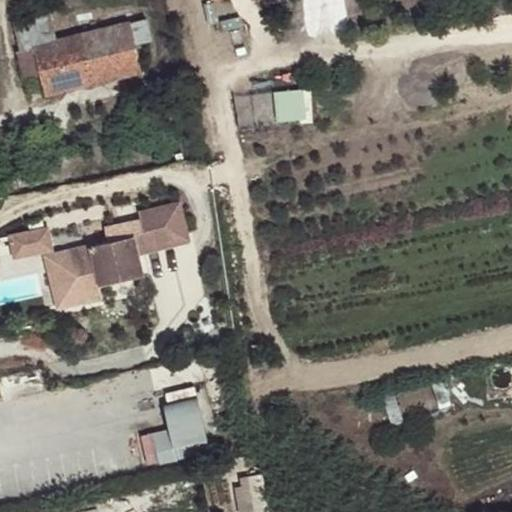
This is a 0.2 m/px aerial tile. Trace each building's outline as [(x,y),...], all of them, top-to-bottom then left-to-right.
[(16,23),(22,52),(34,48),(41,74),(46,95),(141,73),(134,45),(129,21),(58,39),(50,14),(16,23)] [(147,18),(129,21),(134,45),(152,41),(147,18)] [(34,48),(22,52),(19,52),(25,78),(41,74),(34,48)] [(101,286),(145,277),(136,237),(92,248),(101,286)] [(0,378),(0,404),(49,399),(46,373),(0,378)] [(152,434),(161,465),(211,452),(194,389),(168,396),(166,412),(170,429),(152,434)] [(269,511),(263,475),(241,479),(242,487),(235,489),(239,511),(269,511)]
